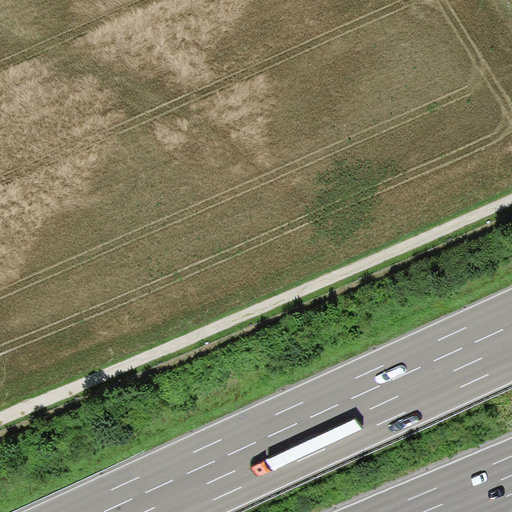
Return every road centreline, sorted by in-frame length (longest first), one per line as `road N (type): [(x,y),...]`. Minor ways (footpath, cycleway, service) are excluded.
road 1 (track): [(511,188),(0,408)]
road 2 (motorway): [(511,334),(122,511)]
